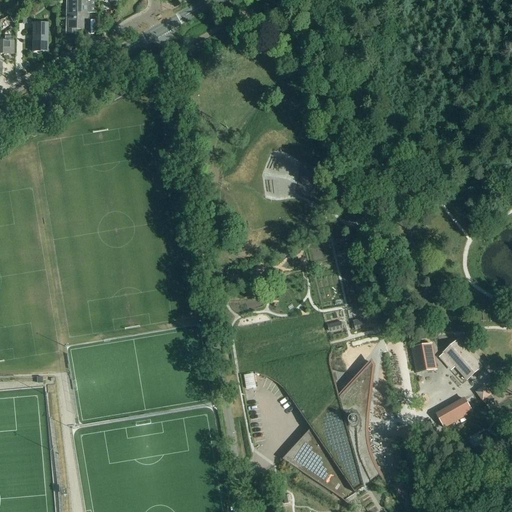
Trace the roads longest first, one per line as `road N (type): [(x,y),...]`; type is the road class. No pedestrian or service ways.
road 1 (unclassified): [(244,511),(167,52),(157,31)]
road 2 (tertiary): [(157,31),(0,121)]
road 3 (residential): [(0,97),(153,11)]
